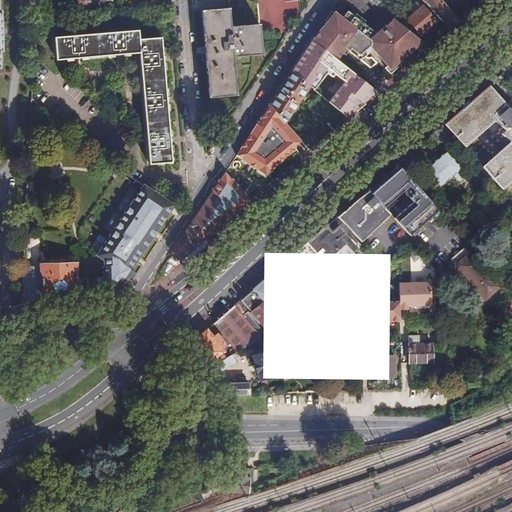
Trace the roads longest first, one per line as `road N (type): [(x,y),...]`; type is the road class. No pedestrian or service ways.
road 1 (tertiary): [(511,455),(394,427),(166,433)]
road 2 (primary): [(312,189),(511,14)]
road 3 (primary): [(142,359),(312,189)]
road 4 (primary): [(312,189),(139,324)]
road 5 (residential): [(329,0),(211,178)]
road 6 (unknown): [(203,168),(183,177),(150,171),(45,97)]
road 7 (residential): [(211,178),(199,164),(180,0)]
road 8 (primary): [(0,447),(84,405),(142,359)]
road 9 (residential): [(211,178),(133,302)]
road 10 (residential): [(0,339),(43,304),(133,302)]
road 11 (primary): [(117,342),(0,417)]
road 12 (tertiary): [(88,511),(140,490),(166,433)]
